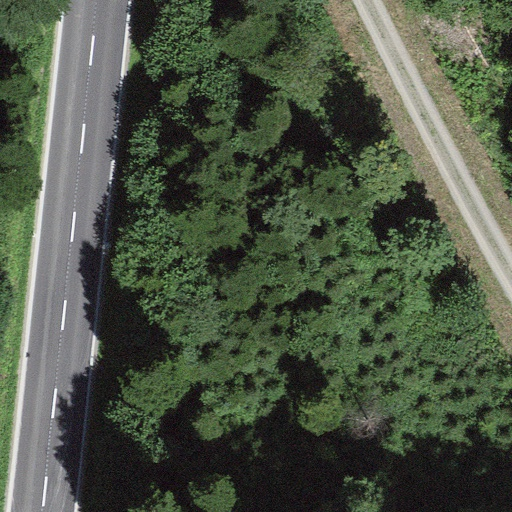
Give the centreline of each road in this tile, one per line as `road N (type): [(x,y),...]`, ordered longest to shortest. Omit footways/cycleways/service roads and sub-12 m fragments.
road 1 (secondary): [(105,0),(51,511)]
road 2 (track): [(511,256),(366,0)]
